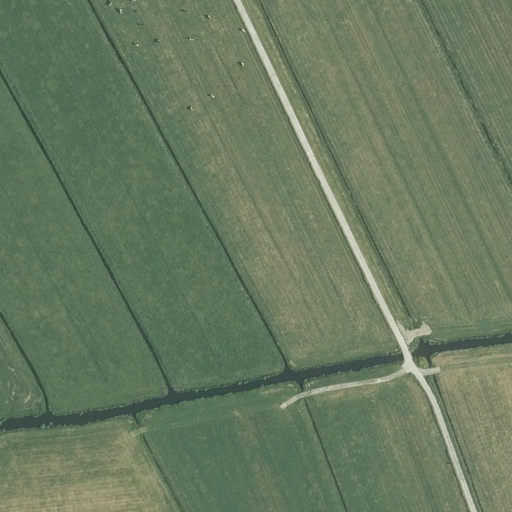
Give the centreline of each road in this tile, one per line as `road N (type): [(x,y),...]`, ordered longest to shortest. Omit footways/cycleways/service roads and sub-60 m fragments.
road 1 (track): [(476,511),(427,388),(408,364),(235,0)]
road 2 (track): [(282,406),(411,367)]
